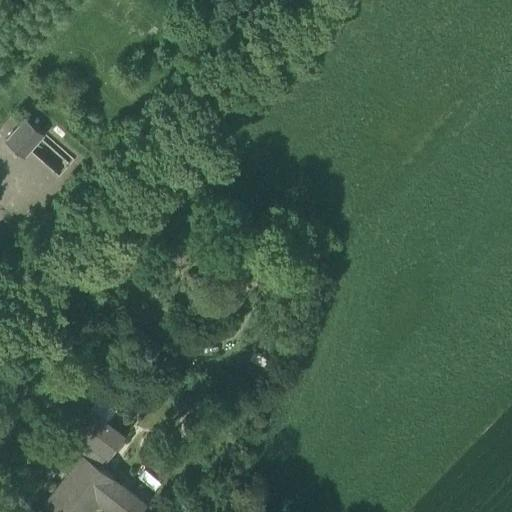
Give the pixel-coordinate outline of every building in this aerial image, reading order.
[(6,140),(24,155),(28,150),(44,132),(26,117),(6,140)] [(87,171),(44,132),(28,150),(57,176),(56,177),(71,189),(87,171)] [(215,300),(227,308),(252,271),(240,263),(215,300)] [(45,373),(54,380),(68,360),(58,354),(45,373)] [(52,414),(73,429),(87,409),(67,393),(52,414)] [(72,447),(82,455),(84,453),(98,465),(106,454),(109,456),(124,435),(87,409),(73,429),(81,436),(72,447)] [(112,476),(98,465),(84,453),(82,455),(38,511),(85,511),(96,498),(113,511),(139,511),(146,504),(111,477),(112,476)]
